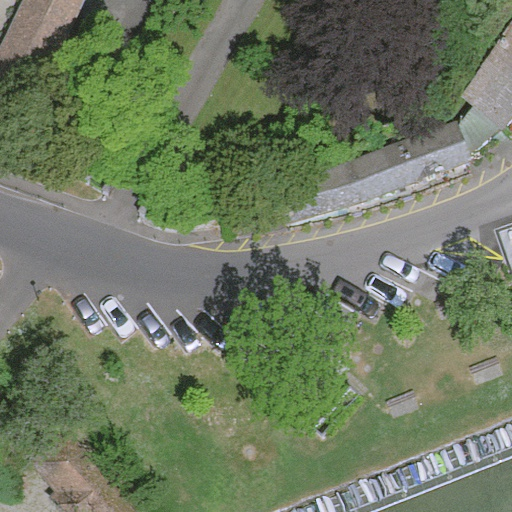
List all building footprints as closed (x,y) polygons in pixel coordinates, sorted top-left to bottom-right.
[(83,9),(64,0),(34,0),(0,70),(0,83),(38,102),(83,9)] [(495,136),(501,141),(506,134),(511,126),(511,32),(462,111),(470,117),(495,136)] [(495,136),(470,117),(458,131),(469,159),(495,136)] [(458,131),(455,122),(350,167),(271,197),(280,228),(361,209),(472,167),(469,159),(458,131)] [(130,511),(70,439),(37,467),(75,511),(130,511)]
